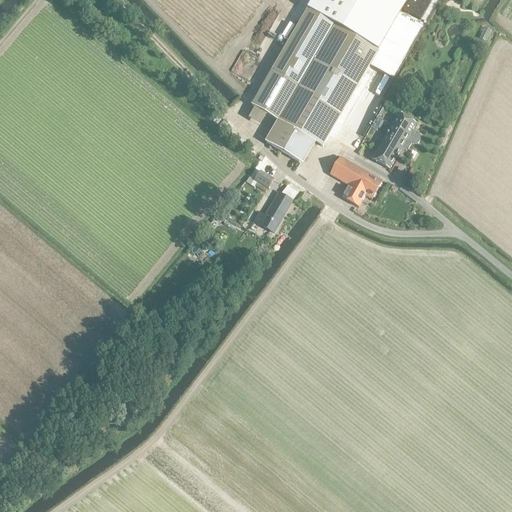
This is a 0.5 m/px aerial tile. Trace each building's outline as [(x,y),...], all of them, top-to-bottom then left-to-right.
[(394,81),(424,29),(400,14),(408,0),(313,0),(308,11),(379,52),(370,67),(394,81)] [(256,108),(249,119),(261,126),(268,115),(278,121),(273,128),(275,129),(266,144),(300,163),(312,141),(323,147),(370,66),(378,52),(335,27),(308,11),(252,106),(256,108)] [(370,127),(377,131),(383,120),(376,116),(384,103),(366,93),(339,140),(356,150),(370,127)] [(397,112),(383,138),(371,158),(388,168),(402,145),(407,148),(410,143),(411,143),(412,143),(413,143),(414,143),(415,143),(416,143),(417,142),(418,141),(418,140),(419,139),(419,138),(419,137),(419,136),(418,135),(418,134),(417,133),(416,133),(411,130),(415,123),(397,112)] [(370,198),(380,181),(338,156),(328,173),(347,184),(340,196),(356,206),(363,193),(370,198)] [(255,181),(269,190),(275,180),(261,172),(255,181)] [(292,201),(278,193),(266,216),(260,213),(254,222),(274,233),(292,201)]
